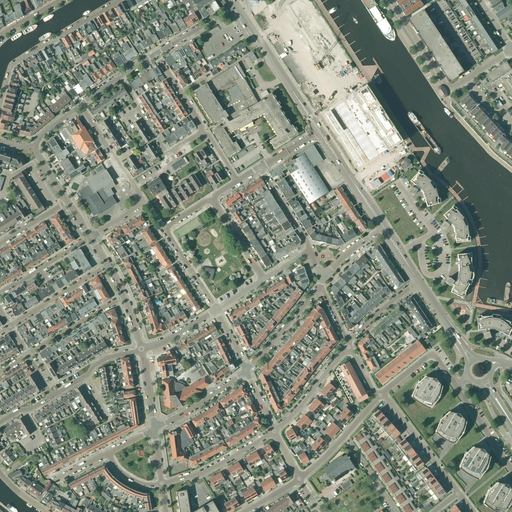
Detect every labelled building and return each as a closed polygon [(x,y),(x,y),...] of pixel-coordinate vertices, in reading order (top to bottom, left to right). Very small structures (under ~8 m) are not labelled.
[(24,16),(17,0),(10,0),(13,8),(12,9),(14,16),(16,21),(24,16)] [(17,0),(24,16),(34,11),(28,0),(17,0)] [(45,4),(42,0),(30,0),(31,0),(33,6),(35,10),(39,8),(45,4)] [(140,12),(138,10),(136,6),(132,0),(127,0),(125,1),(130,9),(134,6),(137,11),(137,10),(139,13),(140,12)] [(146,0),(139,0),(141,3),(141,4),(141,5),(142,5),(145,10),(147,9),(145,5),(148,2),(146,0)] [(210,5),(216,1),(215,1),(214,0),(193,0),(188,3),(191,8),(192,10),(194,13),(202,8),(202,9),(204,8),(210,5)] [(248,0),(248,3),(249,5),(248,5),(249,6),(249,7),(250,7),(250,8),(251,8),(252,9),(252,8),(261,3),(261,1),(258,1),(255,1),(252,0),(250,0),(248,0)] [(344,53),(308,0),(296,0),(291,4),(330,63),(344,53)] [(399,0),(397,2),(398,2),(402,8),(401,8),(402,8),(403,10),(403,11),(403,10),(407,16),(407,17),(424,6),(424,5),(421,1),(422,0),(399,0)] [(463,10),(471,5),(467,0),(459,6),(463,10)] [(505,8),(499,0),(492,0),(490,2),(497,14),(496,15),(500,21),(511,13),(511,6),(511,5),(505,8)] [(210,5),(214,12),(220,9),(217,5),(218,4),(216,1),(210,5)] [(119,5),(130,22),(130,24),(132,23),(131,19),(130,19),(126,11),(129,10),(124,2),(119,5)] [(127,24),(130,22),(119,5),(113,8),(123,25),(127,22),(127,24)] [(209,16),(214,12),(210,5),(204,8),(209,16)] [(466,15),(474,10),(471,5),(463,10),(466,15)] [(120,26),(123,25),(113,8),(107,12),(114,23),(117,21),(117,22),(120,26)] [(203,19),(209,16),(204,8),(202,9),(201,10),(202,12),(200,13),(200,15),(197,16),(200,21),(203,19)] [(6,26),(16,21),(14,16),(12,9),(2,15),(3,17),(6,26)] [(160,10),(159,9),(154,12),(155,14),(157,17),(158,16),(159,16),(162,15),(162,14),(160,10)] [(192,15),(189,17),(194,25),(199,21),(194,13),(192,10),(191,10),(190,11),(192,15)] [(429,17),(424,10),(409,20),(450,82),(465,72),(460,64),(461,64),(457,57),(456,58),(447,44),(447,43),(443,37),(443,38),(433,23),(434,23),(430,17),(429,17)] [(469,20),(477,15),(474,10),(466,15),(469,20)] [(115,25),(114,23),(107,12),(101,16),(106,25),(111,22),(113,27),(115,25)] [(182,30),(183,29),(183,28),(186,27),(179,15),(176,17),(177,18),(174,20),(180,30),(181,30),(182,30)] [(188,28),(194,25),(189,17),(185,19),(183,15),(181,16),(188,28)] [(472,25),(480,20),(477,15),(469,20),(472,25)] [(106,25),(101,16),(96,19),(103,30),(106,28),(109,32),(110,31),(106,25)] [(91,22),(101,38),(103,36),(99,28),(101,27),(96,19),(91,22)] [(475,30),(483,25),(480,20),(472,25),(475,30)] [(172,25),(170,21),(168,22),(168,23),(169,26),(174,34),(176,33),(177,33),(178,32),(179,31),(175,23),(172,25)] [(94,42),(101,38),(91,22),(85,25),(94,42)] [(162,30),(166,37),(172,34),(168,27),(165,29),(163,24),(159,26),(162,30)] [(89,44),(94,42),(85,25),(79,29),(88,44),(89,44)] [(479,35),(486,30),(483,25),(475,30),(479,35)] [(161,41),(166,37),(162,30),(159,26),(157,27),(160,32),(157,34),(161,41)] [(86,46),(88,44),(79,29),(74,32),(80,41),(83,39),(84,40),(83,41),(86,46)] [(146,31),(153,44),(159,41),(155,34),(151,36),(151,35),(148,29),(146,31)] [(482,40),(490,34),(486,30),(479,35),(482,40)] [(149,47),(153,44),(146,31),(144,32),(147,38),(144,40),(149,47)] [(80,43),(73,32),(68,35),(73,44),(76,42),(78,46),(80,45),(79,43),(80,43)] [(485,45),(493,39),(490,34),(482,40),(485,45)] [(149,47),(144,40),(142,42),(140,38),(139,38),(137,35),(135,36),(136,37),(138,41),(138,40),(140,43),(144,50),(149,47)] [(82,60),(81,58),(75,48),(72,49),(70,46),(71,46),(69,43),(70,43),(66,36),(61,39),(69,53),(73,60),(75,64),(82,60)] [(125,43),(125,41),(128,40),(126,37),(121,40),(123,44),(132,57),(137,54),(133,47),(130,49),(126,42),(125,43)] [(67,54),(69,53),(61,39),(56,42),(62,54),(63,54),(60,49),(61,49),(63,52),(66,51),(67,54)] [(488,49),(496,44),(493,39),(485,45),(488,49)] [(188,45),(191,48),(193,52),(195,54),(199,52),(198,50),(194,41),(188,45)] [(60,55),(62,54),(56,42),(51,45),(61,62),(63,61),(60,55)] [(237,46),(240,51),(244,48),(245,48),(241,42),(237,46)] [(144,50),(140,43),(138,44),(137,43),(134,45),(139,53),(144,50)] [(127,61),(132,57),(123,44),(121,45),(123,48),(126,52),(123,54),(127,61)] [(496,44),(488,49),(491,54),(499,49),(496,44)] [(45,48),(53,62),(55,61),(52,55),(55,53),(51,45),(45,48)] [(190,49),(188,45),(182,48),(187,56),(188,57),(192,55),(196,63),(204,58),(201,54),(196,57),(195,54),(193,52),(191,48),(190,49)] [(54,62),(53,62),(45,48),(40,51),(48,65),(49,66),(50,66),(54,63),(53,62),(54,62)] [(187,64),(183,57),(186,56),(182,49),(176,52),(183,63),(185,66),(187,64)] [(50,69),(48,65),(40,51),(35,54),(40,63),(44,61),(49,70),(50,69)] [(127,61),(123,54),(120,56),(120,55),(118,52),(117,52),(115,53),(122,64),(127,61)] [(185,66),(183,63),(176,52),(171,55),(175,62),(179,60),(181,64),(179,65),(178,63),(176,64),(179,70),(179,69),(185,66)] [(222,63),(231,57),(228,52),(219,58),(222,63)] [(252,62),(257,60),(252,52),(248,55),(252,62)] [(117,67),(122,64),(115,53),(114,55),(116,58),(113,60),(117,67)] [(35,68),(36,68),(38,66),(36,64),(39,62),(35,54),(30,57),(35,68)] [(176,64),(170,56),(164,60),(169,67),(173,64),(175,68),(171,70),(173,73),(179,70),(176,64)] [(37,70),(36,68),(35,68),(30,57),(24,60),(29,68),(32,66),(33,67),(32,67),(34,71),(37,70)] [(211,70),(222,63),(219,58),(209,64),(210,65),(208,66),(211,70)] [(33,75),(29,68),(24,60),(19,63),(23,71),(27,69),(28,72),(28,73),(30,77),(33,75)] [(106,65),(110,72),(116,68),(111,62),(108,64),(107,63),(105,60),(103,61),(106,65)] [(110,72),(106,65),(103,67),(102,66),(101,66),(99,63),(98,61),(97,62),(96,63),(101,69),(105,75),(110,72)] [(511,69),(507,61),(486,75),(488,78),(487,78),(489,82),(488,82),(488,83),(489,82),(491,89),(490,89),(492,89),(493,89),(494,88),(496,88),(497,87),(498,86),(502,84),(511,99),(511,69)] [(272,96),(271,94),(267,97),(268,99),(265,101),(264,100),(258,103),(249,87),(248,88),(247,89),(241,78),(241,77),(245,75),(238,63),(228,69),(228,70),(226,71),(208,82),(209,83),(207,84),(206,84),(202,86),(202,87),(201,88),(196,91),(196,90),(196,91),(195,91),(194,92),(196,96),(195,97),(197,99),(198,101),(198,102),(201,106),(202,108),(205,112),(205,113),(205,112),(207,114),(206,115),(207,115),(209,119),(211,121),(210,121),(211,121),(213,124),(217,122),(218,124),(222,122),(224,125),(220,128),(219,126),(214,129),(213,130),(212,131),(219,141),(218,141),(219,141),(220,143),(220,144),(223,148),(225,147),(226,149),(223,150),(228,157),(233,155),(233,154),(235,153),(240,150),(235,143),(233,144),(227,134),(231,132),(234,131),(236,129),(236,130),(236,129),(239,128),(240,130),(252,123),(251,121),(254,120),(254,119),(256,118),(256,119),(256,118),(261,115),(262,116),(264,114),(265,115),(264,116),(265,118),(265,119),(267,121),(266,121),(267,121),(270,126),(272,128),(271,128),(272,128),(275,133),(275,134),(277,135),(276,136),(277,136),(277,137),(276,138),(270,142),(272,144),(271,144),(272,145),(273,146),(273,147),(275,149),(281,145),(280,144),(282,144),(282,145),(285,143),(287,141),(288,141),(287,141),(290,139),(289,138),(291,137),(291,138),(297,134),(296,131),(295,131),(294,129),(294,128),(294,129),(292,126),(290,128),(289,126),(290,126),(288,123),(286,121),(287,121),(286,120),(283,116),(283,115),(281,113),(282,113),(281,113),(279,110),(279,111),(278,110),(280,108),(278,105),(279,105),(278,105),(277,103),(274,99),(273,97),(273,96),(272,96)] [(105,75),(101,69),(98,71),(93,64),(92,64),(90,65),(95,73),(100,79),(105,75)] [(20,81),(26,78),(18,65),(14,69),(20,81)] [(202,76),(196,67),(195,65),(192,67),(195,72),(193,74),(197,79),(202,76)] [(196,67),(202,76),(207,73),(210,70),(207,65),(203,67),(201,68),(199,65),(196,67)] [(152,70),(160,82),(165,79),(163,77),(161,79),(160,78),(159,78),(159,77),(160,77),(159,76),(161,74),(157,67),(153,69),(154,70),(152,70)] [(188,71),(189,70),(188,68),(187,67),(182,70),(182,71),(182,72),(181,73),(179,69),(173,73),(176,79),(176,78),(188,71)] [(95,73),(93,74),(89,68),(86,70),(90,76),(94,82),(100,79),(95,73)] [(160,82),(152,70),(151,71),(151,70),(147,73),(152,80),(155,78),(155,79),(156,79),(157,80),(156,80),(157,82),(155,84),(156,85),(158,84),(160,82)] [(376,70),(365,70),(371,79),(376,70)] [(188,71),(176,78),(179,83),(180,84),(186,80),(186,79),(184,76),(185,75),(185,76),(189,73),(188,71)] [(83,81),(88,87),(93,84),(88,77),(85,79),(81,74),(80,73),(78,74),(80,77),(83,81)] [(150,81),(152,80),(147,73),(144,75),(145,76),(143,76),(151,88),(153,87),(151,84),(150,84),(150,83),(150,81)] [(16,78),(12,76),(9,85),(19,88),(18,84),(19,82),(18,82),(18,80),(16,79),(16,78)] [(151,88),(143,76),(142,77),(142,76),(138,78),(143,85),(146,84),(147,85),(148,86),(147,86),(149,89),(151,88)] [(186,80),(180,84),(183,89),(189,84),(187,81),(188,80),(188,81),(190,79),(192,82),(194,81),(191,76),(186,79),(186,80)] [(83,91),(88,87),(83,81),(80,77),(77,79),(80,83),(78,84),(83,91)] [(141,87),(143,85),(138,78),(135,81),(136,81),(134,82),(142,94),(144,93),(142,89),(141,90),(141,89),(141,88),(141,87)] [(159,92),(168,86),(167,84),(168,84),(165,80),(159,84),(162,88),(161,89),(160,88),(158,89),(158,90),(159,91),(159,92)] [(83,91),(78,84),(75,86),(75,85),(73,83),(71,81),(69,83),(70,83),(73,88),(78,95),(83,91)] [(142,94),(134,82),(133,83),(133,82),(129,84),(134,92),(137,90),(137,91),(138,90),(139,91),(138,92),(140,95),(142,94)] [(73,98),(78,95),(73,88),(70,83),(67,85),(65,87),(68,92),(73,98)] [(15,114),(22,89),(9,86),(2,111),(15,114)] [(166,94),(172,90),(170,87),(169,87),(168,86),(159,92),(159,91),(156,93),(155,94),(155,95),(156,96),(160,94),(161,94),(163,92),(163,91),(164,91),(166,94)] [(444,97),(446,96),(447,95),(447,94),(447,93),(446,92),(446,91),(445,89),(444,89),(444,88),(443,88),(442,88),(442,87),(441,87),(439,88),(439,89),(438,90),(438,91),(439,91),(439,92),(439,93),(440,95),(441,95),(441,96),(442,96),(442,97),(443,97),(444,97)] [(364,88),(325,114),(359,166),(399,140),(364,88)] [(117,92),(122,100),(125,97),(124,96),(128,94),(124,89),(121,91),(120,90),(117,92)] [(162,104),(175,96),(174,94),(172,90),(166,94),(165,95),(166,97),(168,97),(168,98),(167,99),(167,98),(164,99),(161,101),(162,104)] [(62,97),(67,104),(71,101),(64,91),(62,93),(64,95),(62,97)] [(118,102),(122,100),(117,92),(113,95),(114,96),(111,98),(114,103),(118,101),(118,102)] [(142,103),(153,96),(152,96),(154,95),(153,93),(147,96),(147,97),(147,98),(144,94),(138,98),(140,101),(141,101),(142,103)] [(466,106),(473,99),(470,97),(471,96),(472,96),(473,96),(470,94),(469,94),(460,102),(461,102),(462,106),(463,105),(464,104),(466,106)] [(67,104),(62,97),(59,95),(58,96),(60,99),(58,101),(63,107),(67,104)] [(150,104),(151,104),(152,103),(153,102),(151,100),(154,98),(153,96),(142,103),(143,104),(142,104),(144,108),(150,104)] [(175,96),(162,104),(164,106),(167,104),(169,102),(171,105),(172,104),(178,101),(176,97),(175,96)] [(58,101),(55,98),(51,101),(53,104),(59,111),(63,107),(58,101)] [(111,105),(114,103),(111,98),(108,100),(107,99),(104,101),(108,108),(112,106),(111,105)] [(473,99),(466,106),(468,108),(466,109),(469,111),(469,112),(478,104),(478,103),(476,100),(477,101),(475,102),(473,99)] [(59,111),(53,104),(51,101),(49,103),(52,106),(49,108),(55,115),(59,111)] [(105,110),(108,108),(104,101),(100,103),(101,104),(98,106),(101,111),(104,109),(105,110)] [(174,111),(182,106),(179,101),(172,105),(174,108),(169,111),(170,113),(171,113),(174,111)] [(148,113),(161,105),(159,102),(152,107),(151,104),(150,104),(144,108),(147,111),(148,113)] [(161,105),(148,113),(149,114),(151,118),(157,114),(155,112),(162,107),(161,105)] [(482,108),(479,106),(479,105),(470,113),(470,114),(472,117),(474,116),(477,119),(476,121),(475,121),(479,123),(481,126),(482,125),(486,129),(484,130),(487,132),(489,136),(489,135),(491,134),(494,138),(493,139),(492,139),(496,141),(496,142),(497,140),(502,145),(500,148),(502,151),(504,149),(508,153),(506,154),(510,156),(511,159),(511,144),(508,141),(509,140),(511,141),(511,140),(507,139),(506,140),(502,136),(505,134),(504,133),(503,130),(503,132),(502,133),(497,127),(498,126),(499,127),(499,126),(496,124),(494,121),(495,122),(494,123),(488,117),(487,118),(486,117),(488,115),(491,117),(488,115),(486,111),(486,112),(486,113),(485,114),(480,108),(481,107),(482,108)] [(98,113),(101,111),(98,106),(95,108),(94,107),(91,109),(95,117),(99,114),(98,113)] [(177,116),(185,111),(182,106),(174,111),(177,116)] [(45,114),(51,120),(55,117),(47,108),(45,109),(47,112),(45,114)] [(0,118),(13,123),(15,114),(2,111),(0,118)] [(51,120),(45,114),(43,111),(41,112),(43,115),(41,117),(46,124),(51,120)] [(185,111),(177,116),(175,117),(172,119),(173,121),(176,119),(178,118),(180,120),(181,119),(188,115),(185,111)] [(155,124),(165,117),(165,116),(168,115),(167,112),(163,115),(159,117),(158,115),(152,119),(155,124)] [(46,124),(41,117),(39,114),(37,116),(39,119),(37,121),(38,123),(42,128),(46,124)] [(158,128),(166,123),(164,120),(167,119),(165,117),(155,124),(158,128),(157,128),(158,128)] [(184,119),(191,130),(196,127),(191,121),(188,123),(186,118),(184,119)] [(83,128),(78,119),(73,123),(70,125),(66,129),(61,133),(65,140),(68,139),(69,141),(67,142),(69,145),(71,143),(71,144),(73,147),(76,152),(81,159),(84,157),(97,148),(93,142),(84,127),(83,128)] [(106,130),(111,126),(109,123),(110,122),(107,119),(100,124),(102,127),(104,126),(106,130)] [(186,133),(191,130),(184,119),(182,121),(184,124),(185,124),(185,125),(182,127),(186,133)] [(167,129),(165,127),(172,122),(170,120),(168,122),(166,123),(158,128),(160,133),(167,129)] [(9,131),(10,127),(8,126),(9,123),(1,121),(0,125),(1,126),(0,129),(9,131)] [(135,132),(143,127),(140,124),(139,124),(137,121),(132,124),(134,128),(133,128),(135,132)] [(32,128),(30,137),(31,137),(40,129),(41,128),(42,128),(38,123),(37,124),(36,125),(34,126),(32,128)] [(186,133),(182,127),(179,129),(178,128),(179,127),(177,124),(175,125),(182,136),(186,133)] [(177,139),(182,136),(175,125),(173,126),(175,130),(176,129),(176,130),(173,132),(177,139)] [(109,137),(116,132),(114,129),(113,129),(111,126),(106,130),(108,133),(107,133),(109,137)] [(140,138),(146,134),(144,131),(145,130),(143,127),(135,132),(137,135),(138,135),(140,138)] [(168,145),(173,142),(166,131),(165,132),(166,132),(165,133),(166,135),(167,135),(167,136),(164,138),(168,145)] [(177,139),(173,132),(170,134),(169,133),(170,133),(168,131),(167,131),(166,131),(173,142),(177,139)] [(114,143),(119,139),(117,136),(118,136),(116,132),(109,137),(111,140),(112,140),(114,143)] [(146,134),(140,138),(142,141),(144,145),(151,140),(149,137),(148,137),(146,134)] [(51,151),(59,146),(54,138),(53,139),(52,139),(51,140),(50,141),(47,143),(47,145),(49,147),(51,150),(51,151)] [(119,139),(114,143),(116,146),(115,147),(117,150),(124,145),(122,142),(121,143),(119,139)] [(148,156),(156,151),(152,146),(151,147),(149,144),(144,147),(146,150),(145,151),(148,156)] [(295,156),(290,159),(297,171),(303,168),(302,167),(306,165),(324,193),(338,184),(320,156),(321,156),(317,150),(317,151),(313,145),(312,145),(307,148),(304,151),(304,150),(302,151),(299,154),(295,156)] [(65,148),(67,147),(65,148),(64,147),(62,149),(61,150),(59,146),(51,151),(52,151),(55,156),(66,149),(65,148)] [(66,149),(55,156),(58,161),(65,157),(63,153),(64,152),(65,153),(68,152),(67,150),(69,149),(67,147),(65,148),(66,149)] [(199,152),(207,164),(209,163),(208,161),(207,161),(206,158),(210,156),(207,151),(205,152),(203,149),(199,152)] [(90,162),(101,155),(98,150),(92,154),(93,156),(90,157),(88,159),(90,162)] [(156,151),(148,156),(150,158),(151,157),(153,160),(151,161),(153,164),(160,160),(156,154),(157,153),(156,151)] [(0,161),(1,162),(0,164),(0,166),(4,168),(6,164),(11,165),(10,169),(12,170),(13,172),(16,171),(15,169),(15,168),(16,167),(17,170),(23,166),(20,161),(18,159),(16,158),(0,153),(0,152),(0,161)] [(205,166),(207,164),(199,152),(194,154),(197,158),(195,159),(198,163),(202,161),(203,163),(203,164),(204,166),(205,166)] [(101,155),(90,162),(94,167),(96,166),(94,163),(97,161),(98,163),(104,159),(101,155)] [(130,167),(138,163),(135,158),(134,158),(132,155),(126,158),(128,162),(127,162),(130,167)] [(72,165),(67,158),(59,163),(62,167),(61,167),(63,170),(64,170),(72,165)] [(411,168),(412,166),(411,165),(411,164),(407,158),(402,161),(404,164),(398,168),(400,171),(406,167),(407,167),(408,168),(410,169),(411,168)] [(175,171),(185,164),(182,159),(171,165),(175,171)] [(75,170),(73,167),(76,165),(75,163),(72,165),(64,170),(67,175),(75,170)] [(138,163),(130,167),(132,169),(133,169),(137,175),(143,170),(141,167),(140,168),(138,165),(139,165),(138,163)] [(75,170),(67,175),(71,181),(82,174),(80,171),(86,168),(84,164),(79,168),(79,167),(75,170)] [(276,169),(282,179),(285,177),(283,175),(285,174),(284,171),(286,169),(283,164),(282,164),(280,166),(279,166),(276,169)] [(210,170),(219,183),(223,180),(221,177),(222,176),(219,171),(215,174),(214,171),(213,169),(210,170)] [(280,180),(282,179),(276,169),(273,171),(272,171),(269,172),(269,173),(272,178),(277,175),(280,180)] [(103,212),(117,204),(112,196),(114,195),(110,189),(115,186),(113,182),(106,170),(87,182),(89,185),(78,192),(87,206),(87,205),(89,208),(88,209),(94,217),(103,211),(103,212)] [(214,186),(219,183),(210,170),(208,172),(209,174),(210,174),(212,176),(208,179),(211,183),(212,182),(214,186)] [(41,205),(24,177),(21,172),(13,178),(36,214),(45,209),(42,204),(41,205)] [(421,175),(418,172),(410,181),(421,191),(422,193),(427,207),(438,204),(437,200),(438,199),(435,189),(435,188),(435,187),(434,186),(434,185),(433,184),(432,183),(431,182),(430,182),(422,174),(421,175)] [(190,195),(202,187),(194,175),(182,183),(183,184),(169,194),(166,189),(158,177),(146,185),(154,197),(157,195),(160,199),(159,200),(167,212),(191,196),(190,195)] [(255,182),(262,193),(264,192),(261,188),(265,185),(260,178),(255,182)] [(286,182),(284,179),(276,184),(278,187),(278,188),(279,188),(280,189),(287,185),(289,184),(293,181),(292,179),(286,182)] [(260,194),(262,193),(255,182),(250,185),(254,192),(258,190),(260,194)] [(250,195),(254,192),(250,185),(244,189),(251,200),(253,199),(250,195)] [(283,195),(291,190),(294,188),(293,185),(289,188),(287,185),(280,189),(283,195)] [(336,197),(344,192),(343,191),(342,190),(342,189),(340,187),(329,194),(331,197),(335,194),(336,197)] [(249,201),(251,200),(244,189),(238,192),(243,199),(247,197),(249,201)] [(299,194),(301,192),(299,189),(297,191),(293,193),(291,190),(283,195),(285,198),(287,200),(294,196),(295,196),(299,194)] [(260,201),(261,201),(271,194),(269,191),(261,195),(262,197),(259,199),(260,201)] [(332,206),(346,197),(344,192),(336,197),(338,200),(336,201),(332,204),(331,204),(332,206)] [(233,196),(240,208),(245,205),(244,203),(241,204),(239,202),(242,200),(237,193),(233,196)] [(262,205),(273,198),(271,194),(261,201),(261,202),(255,206),(257,208),(262,205)] [(240,208),(233,196),(228,199),(233,206),(236,204),(238,208),(235,209),(236,211),(238,210),(241,209),(240,208)] [(290,206),(297,201),(296,199),(295,197),(292,199),(287,202),(290,206)] [(342,206),(349,201),(346,197),(332,206),(333,208),(334,207),(338,205),(338,204),(340,203),(342,206)] [(267,205),(275,201),(273,198),(262,205),(263,206),(261,207),(262,209),(268,205),(267,205)] [(233,206),(228,199),(223,202),(228,209),(231,207),(232,209),(229,211),(232,214),(236,211),(235,209),(233,206)] [(300,205),(300,206),(306,202),(305,199),(298,203),(297,201),(290,206),(293,210),(300,205)] [(264,212),(277,204),(275,201),(267,205),(268,205),(269,208),(264,211),(264,212)] [(349,201),(342,206),(344,209),(340,212),(337,214),(338,216),(339,217),(342,216),(341,214),(346,211),(353,206),(351,204),(351,203),(351,202),(350,202),(349,201)] [(264,217),(279,207),(277,204),(264,212),(265,213),(263,215),(262,214),(258,216),(260,219),(263,217),(264,217)] [(303,210),(300,206),(300,205),(293,210),(295,214),(303,210)] [(17,212),(22,220),(27,216),(22,209),(20,211),(17,207),(15,209),(17,212)] [(266,220),(281,211),(279,207),(264,217),(265,218),(266,220)] [(346,219),(357,212),(356,211),(356,210),(355,210),(355,209),(354,208),(354,207),(346,212),(349,215),(347,216),(344,217),(346,219)] [(455,211),(452,208),(443,215),(452,226),(453,229),(456,243),(467,241),(467,237),(468,237),(466,226),(466,225),(466,224),(466,223),(466,222),(465,221),(464,220),(464,219),(463,218),(456,210),(455,211)] [(246,212),(247,212),(246,209),(241,213),(241,214),(240,214),(238,210),(236,211),(232,214),(235,219),(245,213),(246,212)] [(22,220),(17,212),(15,214),(13,210),(10,212),(13,215),(12,215),(17,223),(22,220)] [(305,214),(304,212),(303,210),(295,214),(298,218),(305,214)] [(273,221),(283,214),(281,211),(266,220),(267,222),(272,219),(273,221)] [(12,226),(8,218),(6,219),(4,216),(2,212),(0,213),(0,215),(1,217),(4,221),(3,221),(8,229),(12,226)] [(305,214),(298,218),(300,222),(308,218),(314,214),(313,212),(306,216),(305,214)] [(357,212),(346,219),(347,222),(351,219),(353,222),(360,217),(360,216),(359,215),(358,214),(357,212)] [(8,213),(6,214),(8,218),(12,226),(17,223),(12,215),(11,217),(8,213)] [(245,213),(235,219),(238,224),(244,221),(242,218),(246,215),(245,213)] [(53,224),(61,219),(57,214),(50,218),(53,224)] [(277,221),(278,222),(285,217),(283,214),(273,221),(269,223),(270,225),(277,221)] [(136,219),(143,230),(148,227),(147,225),(144,227),(143,225),(142,224),(145,222),(141,216),(137,218),(136,219)] [(248,226),(258,219),(256,217),(246,223),(245,221),(239,225),(241,230),(248,226)] [(280,225),(287,221),(285,217),(278,222),(273,225),(275,226),(279,224),(280,225)] [(303,226),(310,222),(314,220),(313,217),(309,220),(308,218),(300,222),(301,222),(301,223),(303,226)] [(335,226),(340,223),(336,218),(332,221),(335,226)] [(357,227),(364,223),(361,218),(354,222),(356,225),(354,226),(355,229),(354,230),(353,228),(351,229),(352,231),(355,229),(357,227)] [(64,224),(61,219),(53,224),(57,229),(64,224)] [(141,231),(143,230),(136,219),(134,220),(131,222),(135,229),(138,227),(139,228),(140,230),(137,231),(138,233),(141,231)] [(244,234),(250,230),(260,224),(259,221),(249,227),(248,226),(241,230),(244,234)] [(282,229),(290,224),(289,224),(287,221),(280,225),(271,231),(273,233),(279,229),(279,230),(282,229)] [(45,235),(46,237),(47,238),(52,235),(51,233),(48,234),(46,231),(45,230),(48,228),(44,222),(40,224),(41,225),(39,226),(45,235)] [(132,230),(135,229),(131,222),(128,224),(126,225),(133,236),(138,233),(137,231),(134,233),(133,232),(133,231),(132,230)] [(310,222),(303,226),(306,231),(313,226),(310,222)] [(352,231),(351,229),(348,231),(344,225),(342,222),(340,223),(344,230),(344,229),(351,239),(356,236),(353,233),(352,231)] [(364,223),(357,227),(359,230),(361,233),(368,228),(364,223)] [(68,229),(64,224),(57,229),(52,232),(53,235),(58,231),(60,234),(68,230),(68,229)] [(276,237),(292,227),(290,224),(282,229),(283,230),(275,235),(276,237)] [(134,237),(133,236),(126,225),(125,226),(121,228),(126,235),(128,233),(129,234),(131,236),(132,238),(134,237)] [(247,238),(254,233),(263,228),(261,225),(255,229),(251,232),(250,230),(244,234),(247,238)] [(44,236),(45,235),(39,226),(38,226),(34,228),(38,234),(41,232),(42,233),(41,233),(43,237),(44,236)] [(315,232),(319,228),(318,226),(316,227),(315,226),(306,231),(309,236),(315,232)] [(320,242),(322,235),(323,231),(325,228),(324,226),(321,230),(320,229),(316,234),(314,241),(320,242)] [(276,237),(277,239),(285,233),(286,235),(294,231),(292,227),(276,237)] [(34,237),(38,234),(34,228),(30,231),(31,231),(29,232),(35,241),(35,242),(37,244),(38,243),(37,240),(36,237),(35,238),(34,237)] [(143,237),(151,232),(148,228),(141,233),(142,234),(135,239),(136,239),(133,241),(135,243),(137,241),(144,237),(143,237)] [(316,234),(320,229),(318,229),(319,228),(315,232),(309,236),(312,240),(314,241),(316,234)] [(120,243),(121,243),(125,240),(123,236),(125,235),(121,229),(117,231),(114,233),(120,243)] [(346,243),(351,239),(344,229),(344,230),(342,231),(344,234),(341,236),(346,243)] [(63,240),(71,235),(68,230),(60,234),(62,237),(58,240),(59,243),(62,241),(63,240)] [(249,242),(264,233),(263,230),(255,235),(254,233),(247,238),(249,242)] [(293,241),(297,248),(299,246),(300,241),(294,231),(289,235),(293,241)] [(33,243),(35,242),(35,241),(29,232),(28,233),(28,232),(24,235),(28,241),(29,241),(30,240),(30,239),(32,238),(32,239),(31,240),(33,243)] [(141,245),(154,237),(151,232),(143,237),(144,237),(145,239),(139,242),(141,245)] [(122,245),(121,243),(120,243),(114,233),(108,237),(108,238),(110,242),(115,249),(122,245)] [(252,247),(259,243),(257,240),(259,239),(260,239),(266,235),(264,233),(249,242),(252,247)] [(18,239),(24,249),(26,251),(28,250),(26,248),(27,247),(24,243),(27,241),(23,235),(19,238),(20,238),(18,239)] [(71,235),(63,240),(67,245),(74,240),(71,235)] [(49,242),(56,252),(61,249),(57,242),(53,244),(52,243),(53,243),(49,237),(47,239),(48,240),(49,242)] [(154,237),(141,245),(139,247),(140,249),(148,244),(149,246),(157,241),(154,237)] [(22,250),(24,249),(18,239),(17,240),(13,242),(17,248),(21,246),(21,247),(20,247),(22,250)] [(255,251),(265,244),(263,240),(259,243),(252,247),(255,251)] [(297,248),(293,241),(290,243),(289,242),(287,240),(286,241),(292,251),(297,248)] [(287,254),(292,251),(286,241),(284,242),(286,245),(283,248),(287,254)] [(19,251),(17,248),(13,242),(8,245),(12,251),(14,249),(15,251),(18,256),(21,254),(19,251)] [(50,256),(56,252),(49,242),(47,243),(49,247),(46,249),(50,256)] [(155,254),(162,249),(163,249),(161,246),(160,247),(158,243),(151,247),(150,247),(145,250),(147,252),(152,249),(155,254)] [(127,249),(126,246),(126,245),(125,244),(122,246),(115,250),(118,255),(127,249)] [(264,251),(263,249),(267,247),(265,244),(255,251),(258,255),(264,251)] [(277,246),(276,244),(274,245),(282,257),(287,254),(283,248),(280,250),(277,246)] [(10,253),(12,251),(8,245),(4,248),(3,249),(11,261),(13,259),(10,255),(11,255),(10,253)] [(276,252),(273,254),(277,261),(282,257),(274,245),(273,246),(276,252)] [(369,258),(382,250),(379,245),(372,249),(374,252),(370,255),(368,251),(370,250),(369,249),(372,247),(371,246),(366,249),(367,252),(364,254),(369,258)] [(40,251),(45,259),(50,256),(46,251),(43,246),(41,247),(43,249),(40,251)] [(45,259),(40,251),(37,253),(34,248),(32,249),(40,262),(45,259)] [(127,249),(118,255),(121,260),(128,256),(132,254),(128,248),(127,249)] [(269,254),(269,253),(268,252),(269,251),(268,248),(264,251),(258,255),(260,259),(269,254)] [(8,263),(11,261),(3,249),(2,250),(1,249),(0,250),(0,255),(2,258),(3,256),(5,258),(8,263)] [(36,265),(40,262),(32,249),(31,251),(34,255),(31,257),(36,265)] [(77,259),(83,255),(84,255),(81,250),(79,249),(72,254),(74,257),(76,260),(77,259)] [(158,259),(165,254),(162,249),(155,254),(151,257),(152,259),(156,256),(158,259)] [(378,259),(385,254),(382,250),(369,258),(371,260),(376,256),(378,259)] [(271,258),(273,257),(272,255),(271,252),(269,253),(269,254),(260,259),(263,263),(269,259),(268,257),(270,256),(271,258)] [(31,257),(29,253),(26,255),(28,259),(26,260),(31,268),(36,265),(31,257)] [(126,268),(133,263),(131,260),(132,259),(137,257),(134,253),(129,257),(129,258),(122,262),(126,268)] [(31,268),(26,260),(23,254),(19,257),(21,259),(22,258),(24,261),(21,263),(27,271),(31,268)] [(72,258),(74,257),(72,254),(65,259),(71,268),(73,267),(70,263),(74,261),(75,260),(74,259),(73,260),(72,258)] [(161,264),(168,259),(165,254),(158,259),(154,261),(155,263),(159,261),(161,264)] [(376,267),(388,259),(385,254),(378,259),(380,262),(375,265),(376,267)] [(469,258),(469,254),(457,255),(458,269),(457,279),(450,292),(461,297),(463,293),(464,294),(469,284),(469,283),(470,283),(470,282),(471,281),(471,280),(472,279),(472,278),(472,277),(473,277),(473,276),(473,275),(473,274),(472,274),(472,273),(472,272),(472,271),(472,270),(472,269),(471,268),(470,258),(469,258)] [(82,266),(88,262),(83,255),(77,259),(82,266)] [(359,259),(368,269),(368,268),(370,267),(366,263),(368,261),(362,255),(360,258),(359,259)] [(269,259),(263,263),(266,268),(272,264),(273,263),(275,266),(278,264),(273,257),(271,258),(269,259)] [(168,259),(161,264),(153,269),(156,274),(158,272),(157,269),(163,266),(164,269),(171,264),(168,259)] [(366,270),(368,269),(359,259),(358,260),(355,263),(362,270),(364,268),(366,270)] [(384,268),(391,264),(391,263),(389,260),(389,261),(388,259),(376,267),(375,268),(376,270),(382,266),(384,268)] [(20,275),(26,272),(22,265),(19,267),(15,261),(12,262),(14,265),(20,275)] [(78,269),(79,268),(74,261),(70,263),(73,267),(75,271),(78,269)] [(78,269),(79,271),(82,269),(85,273),(92,268),(92,267),(91,265),(90,265),(88,262),(82,266),(79,268),(78,269)] [(362,270),(355,263),(352,266),(351,267),(360,275),(362,274),(358,270),(360,268),(362,270)] [(141,265),(140,265),(135,268),(133,265),(126,268),(129,274),(136,270),(144,266),(143,264),(141,265)] [(383,276),(394,268),(393,266),(392,265),(391,264),(384,268),(386,271),(385,272),(380,275),(382,277),(383,276)] [(15,278),(20,275),(14,265),(12,266),(14,270),(11,272),(15,278)] [(132,279),(140,274),(139,272),(144,269),(146,269),(144,266),(136,270),(129,274),(132,279)] [(167,272),(169,274),(175,270),(172,266),(157,275),(160,280),(162,278),(161,276),(167,272)] [(70,272),(69,273),(73,280),(79,277),(75,271),(73,267),(71,268),(72,271),(70,272)] [(293,278),(305,273),(303,268),(302,267),(298,270),(298,269),(296,270),(296,271),(297,274),(292,276),(293,278)] [(358,277),(360,275),(351,267),(350,268),(348,270),(353,276),(355,274),(358,277)] [(204,269),(203,268),(211,281),(212,281),(211,280),(212,279),(212,275),(212,274),(213,272),(212,270),(209,270),(208,269),(205,269),(204,269)] [(390,278),(397,273),(397,272),(396,271),(394,268),(383,276),(384,279),(389,276),(390,278)] [(169,274),(163,278),(165,280),(170,276),(171,279),(172,279),(178,275),(175,270),(169,274)] [(356,279),(353,276),(348,270),(345,273),(344,274),(353,283),(355,281),(355,280),(356,279)] [(15,278),(11,272),(8,274),(7,273),(5,271),(3,272),(4,274),(5,274),(10,282),(15,278)] [(63,272),(58,276),(60,279),(64,286),(69,283),(64,276),(63,272)] [(73,280),(69,273),(64,276),(69,283),(73,280)] [(389,286),(400,278),(397,273),(390,278),(392,280),(388,283),(389,286)] [(4,285),(10,282),(5,274),(4,274),(0,277),(0,278),(0,279),(4,285)] [(147,278),(149,277),(148,275),(145,276),(140,278),(139,275),(140,275),(140,274),(132,279),(134,284),(147,278)] [(353,283),(344,274),(343,275),(341,278),(346,283),(348,281),(353,287),(355,285),(353,283)] [(174,283),(181,279),(178,275),(172,279),(171,279),(166,282),(167,284),(173,281),(174,283)] [(295,283),(294,281),(293,282),(290,275),(288,276),(286,277),(285,278),(289,285),(292,283),(294,286),(295,285),(295,283)] [(90,290),(101,283),(99,280),(99,279),(98,277),(97,277),(94,278),(94,279),(90,281),(85,284),(89,290),(90,290)] [(148,280),(147,278),(134,284),(137,289),(144,286),(142,282),(143,282),(144,282),(148,280)] [(284,288),(284,289),(286,291),(288,290),(286,287),(288,286),(284,278),(280,282),(284,288)] [(295,283),(295,285),(297,286),(298,285),(300,284),(301,285),(300,287),(304,289),(309,283),(307,278),(300,281),(298,282),(295,283)] [(345,284),(346,283),(341,278),(338,281),(337,282),(349,293),(352,296),(354,293),(348,287),(345,284)] [(400,278),(389,286),(390,288),(395,285),(397,288),(404,283),(400,278)] [(38,288),(33,279),(28,282),(34,291),(38,289),(38,288)] [(59,279),(55,282),(60,289),(64,286),(60,279),(59,279)] [(177,287),(184,283),(181,279),(174,283),(167,287),(168,289),(176,285),(177,287)] [(60,289),(55,282),(53,283),(51,280),(49,282),(55,292),(60,289)] [(375,282),(386,296),(390,293),(386,286),(383,288),(379,283),(377,281),(375,282)] [(30,294),(34,291),(28,282),(23,285),(29,294),(30,294)] [(51,294),(55,292),(49,282),(47,283),(48,286),(46,287),(51,294)] [(281,290),(284,289),(284,288),(280,282),(275,285),(279,292),(279,291),(281,295),(283,293),(281,290)] [(347,295),(349,293),(337,282),(336,283),(333,286),(342,294),(342,293),(343,291),(347,295)] [(384,297),(386,296),(375,282),(375,283),(373,285),(377,289),(375,291),(382,299),(383,299),(384,298),(384,297)] [(101,298),(107,294),(101,283),(90,290),(93,295),(94,296),(97,294),(99,297),(100,296),(101,298)] [(180,292),(186,287),(184,283),(177,287),(172,290),(173,292),(176,291),(177,293),(180,292)] [(93,295),(90,290),(89,290),(85,284),(84,285),(79,288),(85,297),(86,298),(86,299),(89,297),(88,296),(87,297),(86,294),(88,292),(91,296),(93,295)] [(17,297),(19,301),(22,299),(19,295),(26,291),(23,285),(13,291),(17,297)] [(277,293),(279,292),(275,285),(270,288),(275,294),(274,295),(277,298),(279,297),(277,293)] [(150,290),(149,287),(147,289),(145,289),(144,286),(137,289),(139,295),(150,290)] [(340,296),(342,294),(333,286),(330,289),(334,296),(337,293),(339,297),(340,297),(341,299),(342,299),(340,296)] [(43,287),(41,288),(46,297),(51,294),(46,287),(44,289),(43,287)] [(183,296),(189,292),(186,287),(180,292),(177,293),(174,295),(175,297),(181,294),(183,296)] [(41,288),(38,290),(40,292),(37,293),(42,300),(46,297),(41,288)] [(82,299),(85,297),(79,288),(75,291),(81,302),(83,301),(82,299)] [(270,297),(274,295),(275,294),(270,288),(266,291),(270,297)] [(291,292),(298,298),(302,292),(297,288),(294,291),(293,291),(294,290),(291,288),(288,290),(291,292)] [(150,290),(139,295),(141,300),(149,297),(147,294),(153,291),(152,289),(150,290)] [(382,299),(375,291),(373,292),(370,289),(368,290),(369,291),(369,292),(378,302),(380,301),(381,301),(382,300),(382,299)] [(270,297),(266,291),(265,291),(264,290),(262,292),(263,292),(261,294),(265,300),(265,301),(269,305),(271,304),(267,299),(270,297)] [(15,299),(17,297),(13,291),(8,295),(13,302),(13,301),(14,302),(16,301),(15,299)] [(79,303),(81,302),(75,291),(70,294),(74,300),(77,299),(79,302),(78,302),(79,303)] [(183,302),(192,296),(189,292),(183,296),(177,299),(179,301),(181,299),(183,302)] [(297,298),(298,298),(291,292),(290,294),(290,296),(289,297),(288,297),(287,297),(294,303),(296,300),(297,300),(297,299),(297,298)] [(374,306),(378,302),(369,292),(367,293),(369,295),(372,298),(369,300),(374,306)] [(342,301),(342,299),(341,299),(340,297),(339,297),(337,293),(334,296),(337,303),(340,308),(344,304),(342,301)] [(374,306),(369,300),(367,302),(361,293),(358,295),(371,309),(374,306)] [(27,296),(34,306),(41,301),(38,296),(36,298),(35,296),(33,298),(31,295),(30,294),(29,294),(29,295),(27,295),(27,296)] [(74,301),(74,300),(70,294),(65,297),(72,308),(74,307),(73,305),(76,304),(74,301)] [(107,294),(101,298),(99,299),(101,304),(109,299),(109,298),(107,294)] [(263,302),(265,301),(265,300),(261,294),(256,297),(260,303),(263,307),(265,306),(263,302)] [(8,305),(13,302),(8,295),(3,298),(8,305)] [(294,303),(287,297),(284,295),(282,296),(287,300),(285,302),(291,307),(294,303)] [(369,311),(371,309),(358,295),(357,297),(364,305),(362,307),(367,313),(367,312),(368,312),(369,311)] [(26,310),(34,306),(27,296),(24,297),(27,301),(25,303),(22,304),(26,310)] [(188,304),(195,300),(192,296),(183,302),(180,303),(181,305),(187,302),(188,304)] [(408,305),(415,300),(412,296),(403,303),(404,305),(407,303),(408,305)] [(70,309),(72,308),(65,297),(60,300),(65,307),(68,305),(70,308),(69,308),(70,309)] [(259,305),(260,303),(256,297),(251,300),(256,306),(256,307),(256,306),(260,314),(263,312),(261,310),(262,310),(259,305)] [(87,301),(92,309),(97,306),(94,300),(92,298),(90,299),(90,300),(87,301)] [(144,307),(156,303),(156,302),(159,301),(158,299),(155,300),(151,302),(150,299),(142,302),(144,307)] [(256,306),(251,300),(250,299),(248,301),(247,303),(254,314),(254,315),(256,313),(253,308),(256,307),(256,306)] [(191,309),(198,305),(195,300),(188,304),(183,307),(184,310),(189,306),(191,309)] [(291,307),(285,302),(283,304),(280,302),(281,301),(278,300),(276,302),(287,311),(289,309),(290,309),(290,308),(290,307),(291,307)] [(411,309),(418,305),(415,300),(408,305),(404,308),(405,309),(409,306),(411,309)] [(61,315),(64,313),(63,311),(62,312),(61,310),(64,308),(59,301),(55,304),(61,315)] [(88,312),(92,309),(87,301),(85,303),(83,304),(84,306),(88,312)] [(284,315),(287,311),(276,302),(274,303),(280,308),(278,310),(284,315)] [(26,310),(22,304),(21,303),(16,306),(21,314),(26,310)] [(146,313),(154,310),(152,306),(153,305),(154,306),(157,305),(156,303),(144,307),(146,313)] [(252,315),(254,314),(247,303),(245,304),(244,303),(242,305),(242,306),(246,313),(246,312),(249,311),(252,315)] [(367,313),(362,307),(360,309),(354,303),(353,305),(363,316),(365,314),(366,314),(366,313),(367,313)] [(59,316),(61,315),(55,304),(50,307),(54,314),(57,313),(59,316)] [(88,312),(84,306),(82,307),(80,304),(78,306),(83,315),(88,312)] [(16,306),(16,305),(10,309),(15,317),(21,314),(16,306)] [(83,315),(78,306),(77,305),(74,306),(76,311),(75,312),(78,318),(83,315)] [(191,309),(186,312),(187,314),(188,317),(191,315),(190,312),(192,311),(194,313),(201,309),(198,305),(191,309)] [(321,318),(325,316),(322,310),(319,307),(320,307),(320,306),(318,305),(317,305),(313,309),(320,315),(321,318)] [(359,320),(363,316),(353,305),(351,306),(356,312),(354,314),(359,320)] [(414,314),(421,309),(418,305),(411,309),(413,312),(409,315),(410,317),(414,314)] [(175,310),(182,321),(187,318),(183,311),(180,313),(176,306),(174,307),(176,310),(175,310)] [(249,316),(246,312),(246,313),(242,306),(237,309),(242,316),(242,315),(244,314),(247,317),(249,316)] [(50,317),(54,314),(50,307),(45,310),(49,317),(50,317)] [(284,315),(278,310),(276,312),(270,307),(268,308),(271,310),(271,311),(272,312),(281,319),(282,317),(283,317),(284,316),(284,315)] [(394,310),(399,317),(402,315),(405,318),(406,319),(408,318),(407,316),(398,307),(394,310)] [(245,321),(242,315),(242,316),(237,309),(233,312),(237,319),(237,318),(239,317),(242,322),(245,321)] [(323,320),(321,318),(320,315),(313,309),(310,313),(317,320),(319,317),(321,321),(323,320)] [(347,315),(349,314),(347,310),(346,310),(344,309),(343,309),(341,311),(345,320),(349,318),(347,315)] [(413,322),(424,314),(421,309),(414,314),(416,317),(412,320),(413,322)] [(51,321),(50,317),(49,317),(45,310),(40,314),(44,321),(47,319),(49,322),(49,323),(49,322),(52,321),(51,321)] [(114,310),(109,312),(111,317),(112,320),(117,318),(114,310)] [(155,315),(160,314),(159,311),(156,312),(156,313),(155,314),(154,310),(146,313),(148,318),(155,315)] [(178,324),(182,321),(175,310),(174,311),(176,315),(173,317),(178,324)] [(397,319),(399,317),(394,310),(390,314),(398,323),(400,322),(397,319)] [(178,324),(173,317),(171,318),(167,311),(165,313),(165,312),(164,312),(173,326),(178,324)] [(67,313),(72,321),(77,318),(74,312),(72,314),(70,312),(67,313)] [(164,312),(165,312),(163,313),(161,314),(163,317),(164,316),(167,321),(164,322),(168,329),(173,326),(164,312)] [(239,323),(237,318),(237,319),(233,312),(231,313),(230,312),(228,313),(228,314),(233,325),(239,323)] [(277,323),(281,319),(272,312),(271,313),(274,316),(271,318),(277,323)] [(72,321),(67,313),(65,315),(64,313),(61,315),(62,316),(64,319),(67,324),(72,321)] [(315,322),(317,320),(310,313),(307,318),(314,324),(315,324),(317,326),(318,324),(315,322)] [(42,322),(44,321),(40,314),(35,317),(42,327),(44,326),(44,325),(42,322)] [(104,314),(100,316),(106,325),(107,326),(108,326),(111,324),(109,320),(108,321),(104,314)] [(157,317),(160,316),(160,314),(155,315),(148,318),(150,324),(151,323),(157,321),(156,317),(157,316),(157,317)] [(271,319),(269,321),(261,314),(260,316),(273,328),(277,324),(271,319)] [(356,323),(359,320),(354,314),(350,318),(353,320),(356,323)] [(398,323),(390,314),(385,318),(391,324),(394,322),(396,325),(400,329),(402,328),(398,323)] [(420,323),(428,319),(424,314),(413,322),(414,323),(418,320),(420,323)] [(60,318),(62,316),(61,315),(59,316),(56,318),(57,318),(58,319),(57,319),(59,322),(60,322),(63,327),(67,324),(64,319),(61,321),(60,318)] [(509,336),(511,330),(511,324),(511,322),(502,318),(501,317),(500,316),(499,316),(498,315),(497,315),(496,315),(495,315),(494,316),(493,316),(482,317),(482,318),(478,319),(479,330),(494,329),(496,330),(509,336)] [(104,325),(103,326),(104,328),(105,327),(106,330),(108,329),(108,326),(107,327),(106,326),(104,323),(105,323),(100,316),(97,318),(101,325),(103,324),(104,325)] [(271,330),(273,328),(260,316),(258,317),(266,325),(264,326),(270,332),(270,331),(271,331),(271,330)] [(321,318),(323,320),(323,321),(321,322),(320,324),(322,328),(329,325),(329,324),(330,324),(330,323),(329,320),(327,321),(325,316),(321,318)] [(40,328),(42,327),(35,317),(30,320),(35,327),(37,325),(39,328),(40,328)] [(55,321),(57,319),(58,319),(57,318),(56,318),(51,321),(52,321),(52,320),(53,322),(53,323),(54,325),(55,325),(58,330),(63,327),(60,322),(59,322),(56,324),(55,321)] [(101,325),(97,318),(92,321),(98,332),(101,331),(97,325),(100,324),(101,325)] [(313,326),(314,324),(307,318),(304,320),(305,321),(305,322),(316,332),(316,329),(313,326)] [(353,320),(351,322),(351,321),(350,322),(348,319),(349,319),(349,318),(345,320),(347,325),(349,328),(349,329),(350,329),(351,329),(351,328),(353,326),(356,323),(353,320)] [(389,326),(391,324),(385,318),(381,321),(392,333),(394,332),(389,326)] [(111,329),(120,326),(117,319),(111,321),(112,325),(111,325),(111,329)] [(150,324),(153,334),(154,335),(161,333),(161,332),(168,329),(163,322),(162,319),(157,321),(151,323),(150,324)] [(423,328),(431,323),(428,319),(420,323),(422,326),(418,329),(419,331),(423,328)] [(24,324),(29,332),(32,331),(31,330),(34,328),(29,320),(24,324)] [(98,332),(92,321),(86,325),(89,330),(93,328),(96,333),(98,332)] [(393,335),(392,333),(381,321),(380,322),(377,325),(382,331),(383,331),(385,333),(387,332),(390,335),(392,336),(393,335)] [(52,327),(49,322),(49,323),(49,322),(46,324),(47,324),(48,325),(50,328),(53,333),(58,330),(55,325),(54,325),(52,327)] [(315,334),(316,332),(305,322),(304,323),(303,323),(300,326),(308,332),(310,330),(315,334)] [(423,328),(425,331),(422,333),(420,334),(423,339),(426,337),(424,334),(433,327),(431,323),(423,328)] [(29,332),(24,324),(17,328),(17,330),(23,339),(27,336),(30,334),(29,332)] [(45,327),(48,325),(47,324),(46,324),(44,325),(44,326),(42,327),(48,336),(53,333),(50,328),(47,330),(45,327)] [(208,327),(215,338),(219,335),(217,331),(213,324),(208,327)] [(238,333),(250,326),(249,324),(247,325),(244,327),(243,324),(235,328),(236,328),(235,329),(236,330),(237,330),(238,333)] [(255,325),(258,327),(261,330),(266,335),(270,332),(264,326),(262,329),(256,324),(255,325)] [(86,332),(89,330),(86,325),(81,328),(86,336),(87,338),(89,337),(88,334),(86,332)] [(321,336),(333,330),(330,325),(322,330),(324,332),(320,334),(321,336)] [(380,333),(382,331),(377,325),(373,329),(378,335),(385,342),(387,341),(380,333)] [(109,336),(122,332),(120,327),(120,326),(111,329),(112,332),(108,333),(109,336)] [(250,326),(238,333),(239,335),(238,335),(239,336),(240,337),(247,334),(246,331),(249,329),(251,328),(250,326)] [(306,334),(308,332),(300,326),(298,328),(299,329),(298,330),(307,337),(308,336),(307,335),(306,334)] [(410,326),(407,329),(415,339),(418,336),(410,326)] [(43,339),(48,336),(42,327),(40,328),(41,330),(38,331),(43,339)] [(208,327),(203,330),(208,336),(210,335),(212,340),(215,338),(208,327)] [(265,337),(266,335),(261,330),(258,327),(257,328),(256,329),(259,332),(257,334),(263,339),(264,339),(265,338),(265,337)] [(83,338),(86,336),(81,328),(76,331),(79,337),(82,335),(83,338)] [(376,337),(378,335),(373,329),(369,333),(378,342),(381,346),(383,344),(379,340),(376,337)] [(205,338),(208,336),(203,330),(199,333),(206,344),(209,342),(208,341),(207,338),(205,339),(205,338)] [(307,337),(298,330),(297,331),(296,331),(294,334),(301,340),(303,338),(310,343),(311,341),(311,340),(309,339),(307,337)] [(327,339),(330,338),(335,335),(333,330),(321,336),(322,338),(325,336),(327,339)] [(38,342),(43,339),(38,331),(33,334),(34,335),(35,337),(38,342)] [(75,331),(70,335),(74,340),(75,343),(78,342),(77,340),(80,338),(79,337),(76,331),(75,331)] [(484,333),(486,339),(492,337),(490,331),(484,333)] [(115,340),(123,338),(123,337),(122,332),(109,336),(110,338),(114,337),(115,340)] [(204,345),(206,344),(199,333),(195,336),(199,342),(201,341),(204,345)] [(254,333),(252,334),(252,335),(253,337),(260,343),(263,339),(257,334),(255,336),(254,333)] [(9,348),(10,348),(12,346),(15,345),(12,340),(8,334),(2,338),(9,348)] [(35,337),(33,338),(31,335),(30,334),(27,336),(33,345),(38,342),(35,337)] [(300,342),(301,340),(294,334),(292,336),(292,337),(291,338),(305,349),(307,347),(300,342)] [(65,338),(68,343),(71,341),(74,340),(70,335),(65,338)] [(245,346),(248,345),(247,342),(248,342),(247,340),(249,339),(248,335),(241,338),(245,346)] [(258,345),(260,343),(253,337),(252,335),(250,336),(252,340),(251,342),(251,343),(256,347),(257,346),(258,345)] [(331,340),(328,343),(333,347),(336,345),(335,344),(338,342),(338,341),(336,339),(337,338),(335,335),(330,338),(331,340)] [(364,339),(375,350),(376,348),(372,344),(372,343),(374,341),(368,335),(367,335),(365,337),(364,339)] [(28,348),(33,345),(27,336),(23,339),(25,343),(28,348)] [(197,343),(199,342),(195,336),(190,338),(198,350),(200,348),(197,343)] [(216,346),(222,342),(220,337),(208,345),(209,347),(215,343),(216,346)] [(6,350),(9,348),(2,338),(0,339),(0,346),(0,347),(3,346),(4,347),(6,350)] [(65,346),(68,343),(65,338),(59,341),(66,351),(68,351),(65,346)] [(99,344),(104,352),(108,349),(102,338),(100,339),(102,342),(99,344)] [(115,340),(111,341),(112,344),(115,343),(116,346),(123,344),(124,344),(125,343),(125,342),(124,341),(123,338),(115,340)] [(199,352),(198,350),(190,338),(186,341),(190,347),(192,346),(195,350),(194,351),(196,354),(199,352)] [(304,351),(305,349),(291,338),(290,339),(287,341),(295,348),(297,345),(300,348),(304,351)] [(333,347),(328,343),(326,341),(324,343),(321,341),(319,339),(318,340),(317,338),(316,340),(329,352),(333,347)] [(373,351),(375,350),(364,339),(362,340),(360,342),(360,343),(366,348),(368,347),(369,347),(373,351)] [(329,352),(316,340),(315,341),(318,344),(321,347),(319,350),(326,356),(329,353),(329,352)] [(63,353),(66,351),(59,341),(54,344),(58,350),(60,348),(63,353)] [(104,352),(99,344),(97,341),(95,342),(97,345),(95,347),(99,354),(104,352)] [(186,341),(181,344),(190,357),(191,357),(191,356),(191,355),(190,354),(191,354),(188,349),(190,347),(186,341)] [(212,354),(226,346),(223,341),(222,342),(216,346),(217,348),(211,352),(212,354)] [(293,350),(295,348),(287,341),(285,344),(286,344),(285,346),(293,353),(295,351),(293,350)] [(425,350),(417,341),(413,345),(411,343),(396,355),(398,357),(375,375),(382,384),(425,350)] [(253,351),(256,347),(251,343),(252,344),(250,347),(249,344),(248,345),(245,346),(246,350),(248,354),(250,354),(253,351)] [(367,349),(366,348),(360,343),(358,345),(358,346),(358,347),(359,349),(360,349),(366,361),(373,357),(370,354),(367,355),(366,353),(368,351),(367,349)] [(55,351),(58,350),(54,344),(49,347),(56,358),(58,356),(55,351)] [(94,356),(90,350),(86,344),(84,345),(86,349),(83,351),(89,359),(94,356)] [(99,354),(95,347),(93,344),(91,345),(93,348),(90,350),(94,356),(94,357),(99,354)] [(188,359),(190,357),(181,344),(177,347),(181,353),(182,355),(185,353),(187,357),(188,359)] [(10,348),(14,356),(20,353),(16,347),(14,349),(12,346),(10,348)] [(220,355),(227,351),(225,347),(226,346),(212,354),(213,356),(219,352),(220,355)] [(295,357),(296,355),(293,353),(285,346),(284,347),(283,346),(280,349),(288,356),(290,353),(295,357)] [(55,358),(56,358),(49,347),(44,350),(49,358),(54,355),(55,358)] [(89,359),(83,351),(81,347),(79,349),(81,352),(78,354),(84,362),(89,359)] [(326,356),(319,350),(317,352),(312,347),(310,349),(311,349),(310,350),(322,360),(324,358),(324,359),(326,356)] [(10,359),(14,356),(10,348),(9,348),(6,350),(5,351),(6,353),(10,359)] [(161,367),(162,377),(171,376),(173,375),(172,365),(176,364),(176,363),(178,363),(177,356),(178,355),(176,351),(173,352),(172,349),(166,352),(167,355),(167,356),(158,357),(159,359),(156,359),(158,366),(160,366),(160,367),(161,367)] [(286,358),(288,356),(280,349),(278,352),(279,352),(278,354),(288,362),(289,360),(286,358)] [(49,358),(44,350),(39,354),(42,359),(43,359),(46,364),(51,361),(49,358)] [(84,362),(78,354),(76,350),(74,352),(76,355),(73,357),(78,365),(84,362)] [(322,361),(322,360),(310,350),(309,351),(314,355),(312,358),(319,364),(320,363),(322,361)] [(222,360),(229,356),(227,351),(220,355),(217,357),(214,359),(215,361),(218,359),(221,357),(222,360)] [(10,359),(6,353),(4,355),(3,352),(0,354),(5,362),(10,359)] [(287,364),(288,362),(278,354),(277,355),(276,354),(274,357),(281,363),(283,361),(287,364)] [(78,365),(73,357),(72,355),(70,356),(72,359),(69,361),(74,368),(78,365)] [(368,366),(382,358),(385,357),(384,355),(379,358),(376,359),(375,359),(373,357),(366,361),(366,362),(366,364),(367,364),(368,366)] [(225,364),(232,361),(229,356),(222,360),(223,362),(221,363),(222,366),(224,365),(224,366),(225,365),(225,364)] [(319,364),(312,358),(310,360),(305,356),(304,358),(305,360),(316,368),(317,367),(319,364)] [(279,365),(281,363),(274,357),(271,359),(272,360),(271,361),(281,370),(283,368),(279,365)] [(74,368),(69,361),(67,358),(65,359),(67,362),(65,363),(69,371),(74,368)] [(384,360),(383,359),(368,366),(369,367),(369,368),(370,370),(371,370),(371,371),(373,370),(374,373),(380,369),(378,365),(379,365),(378,364),(384,360)] [(69,371),(65,363),(63,360),(61,362),(63,365),(60,366),(65,374),(69,371)] [(315,369),(316,368),(305,360),(304,361),(307,364),(306,367),(313,372),(313,371),(313,372),(315,369)] [(225,365),(229,372),(235,368),(233,365),(234,365),(232,361),(225,364),(225,365)] [(281,370),(271,361),(270,362),(269,361),(266,364),(274,371),(274,370),(276,368),(282,374),(284,373),(281,370)] [(27,371),(26,369),(28,367),(25,362),(20,365),(27,376),(31,373),(30,370),(27,371)] [(51,372),(55,369),(51,362),(47,365),(51,372)] [(225,376),(220,369),(217,370),(214,365),(213,365),(211,362),(209,363),(220,379),(221,378),(225,376)] [(298,369),(309,377),(310,376),(311,374),(312,374),(311,373),(305,368),(303,370),(297,365),(298,363),(297,362),(294,366),(295,367),(296,367),(298,369)] [(342,372),(351,367),(348,362),(340,367),(342,372)] [(65,374),(60,366),(58,363),(56,364),(58,367),(55,369),(60,377),(65,374)] [(218,381),(220,379),(209,363),(206,364),(209,368),(213,374),(210,376),(215,383),(218,381)] [(281,376),(274,370),(274,371),(266,364),(263,368),(269,374),(270,373),(272,372),(279,378),(281,376)] [(23,378),(27,376),(20,365),(15,368),(21,377),(22,376),(23,378)] [(229,372),(225,365),(224,366),(224,365),(222,366),(223,366),(222,367),(220,369),(225,376),(228,374),(227,373),(229,372)] [(102,374),(112,372),(111,369),(115,369),(115,366),(101,368),(102,374)] [(351,367),(342,372),(345,377),(354,372),(351,367)] [(19,380),(16,375),(18,374),(20,377),(21,377),(15,368),(10,371),(17,382),(19,380)] [(273,377),(270,373),(269,374),(263,368),(259,372),(265,378),(268,375),(270,377),(270,376),(272,378),(273,377)] [(61,378),(60,377),(55,369),(51,372),(56,381),(61,378)] [(308,378),(309,377),(298,369),(296,371),(297,371),(300,374),(298,376),(306,382),(308,379),(308,378)] [(14,383),(17,382),(10,371),(5,374),(9,379),(11,378),(14,383)] [(103,380),(113,378),(112,375),(116,374),(116,372),(112,372),(102,374),(103,380)] [(265,378),(259,372),(257,374),(258,375),(263,384),(266,383),(264,379),(265,378)] [(348,382),(357,377),(354,372),(345,377),(348,382)] [(7,384),(6,381),(9,379),(5,374),(0,377),(7,388),(9,386),(8,384),(7,384)] [(36,392),(37,393),(42,390),(32,374),(27,377),(30,381),(36,392)] [(298,376),(297,378),(293,375),(291,377),(302,386),(303,384),(304,384),(306,382),(298,376)] [(442,387),(435,379),(425,377),(426,376),(425,376),(417,384),(412,396),(431,408),(439,397),(442,386),(442,387)] [(291,377),(290,379),(294,382),(292,384),(299,390),(301,387),(302,386),(291,377)] [(350,387),(359,382),(357,377),(348,382),(350,387)] [(104,386),(114,384),(113,381),(117,380),(117,378),(113,378),(103,380),(104,386)] [(209,385),(205,378),(198,382),(198,381),(175,395),(173,379),(171,379),(168,380),(162,381),(165,397),(164,397),(164,400),(166,400),(166,405),(170,406),(173,404),(175,407),(175,408),(181,405),(181,406),(182,406),(181,404),(201,392),(200,390),(209,385)] [(32,394),(36,392),(30,381),(28,382),(30,385),(27,387),(32,394)] [(265,390),(272,387),(270,384),(271,383),(270,381),(269,381),(266,383),(263,384),(263,386),(262,387),(264,390),(265,389),(265,390)] [(299,390),(292,384),(291,386),(285,382),(284,384),(296,394),(297,392),(298,392),(299,390)] [(353,392),(362,387),(359,382),(350,387),(353,392)] [(325,388),(332,394),(336,390),(338,392),(341,389),(336,385),(334,388),(329,383),(325,388)] [(27,387),(26,384),(24,385),(25,388),(23,390),(27,397),(32,394),(27,387)] [(114,384),(104,386),(105,392),(115,390),(114,387),(118,386),(118,384),(114,384)] [(237,389),(243,397),(244,396),(246,397),(246,399),(249,398),(246,392),(247,392),(245,389),(244,389),(241,386),(237,389)] [(268,395),(275,392),(278,390),(277,388),(274,389),(273,386),(272,387),(265,390),(266,394),(267,394),(268,395)] [(27,397),(23,390),(21,387),(19,388),(21,391),(18,393),(23,400),(27,397)] [(84,406),(89,403),(80,387),(75,390),(75,391),(82,401),(84,406)] [(356,397),(365,392),(362,387),(353,392),(356,397)] [(286,391),(284,389),(283,389),(283,390),(280,388),(279,389),(282,391),(285,394),(291,400),(295,395),(288,389),(286,391)] [(328,398),(332,394),(325,388),(321,392),(326,397),(323,399),(328,403),(330,401),(328,398)] [(23,400),(18,393),(16,389),(14,391),(16,394),(14,395),(18,403),(23,400)] [(240,398),(243,397),(237,389),(234,391),(234,392),(233,393),(241,402),(240,403),(243,406),(245,404),(240,398)] [(124,393),(124,390),(115,392),(112,392),(113,396),(108,398),(110,402),(115,401),(116,399),(135,396),(134,391),(124,393)] [(80,402),(82,401),(75,391),(71,393),(75,401),(76,401),(78,399),(80,402)] [(18,403),(14,395),(12,392),(10,394),(12,397),(9,398),(13,406),(18,403)] [(277,396),(281,395),(280,393),(276,394),(275,392),(268,395),(267,395),(269,399),(270,400),(277,396)] [(365,392),(356,397),(359,402),(367,398),(365,392)] [(78,404),(76,401),(75,401),(71,393),(66,396),(71,404),(71,403),(74,402),(76,405),(78,404)] [(239,404),(240,403),(241,402),(233,393),(232,393),(228,395),(234,403),(237,401),(239,404)] [(288,404),(291,400),(285,394),(282,396),(284,398),(282,400),(285,402),(282,404),(282,406),(284,407),(287,404),(288,404)] [(9,398),(7,395),(5,396),(7,399),(4,401),(9,409),(13,406),(9,398)] [(231,405),(234,403),(228,395),(225,397),(225,398),(224,399),(231,409),(233,412),(234,412),(235,410),(234,409),(233,407),(231,405)] [(73,407),(71,403),(71,404),(66,396),(62,399),(66,406),(69,405),(71,408),(73,407)] [(270,400),(269,400),(271,404),(272,405),(277,402),(282,400),(281,398),(279,399),(277,396),(270,400)] [(4,401),(2,398),(1,399),(2,402),(0,403),(0,404),(4,411),(9,409),(4,401)] [(68,409),(66,406),(62,399),(57,402),(62,409),(64,408),(66,411),(68,409)] [(124,407),(136,405),(135,399),(126,400),(127,404),(123,405),(124,407)] [(234,412),(233,412),(231,409),(224,399),(223,400),(223,399),(219,402),(225,409),(228,407),(232,413),(234,412)] [(313,404),(319,410),(324,405),(326,408),(328,405),(324,401),(322,404),(317,399),(313,404)] [(87,411),(94,406),(91,401),(89,403),(84,406),(81,408),(82,410),(85,408),(87,411)] [(64,412),(62,409),(57,402),(52,405),(57,412),(60,410),(62,413),(64,412)] [(282,406),(282,404),(279,406),(277,402),(272,405),(275,413),(281,410),(284,407),(282,406)] [(214,407),(221,418),(223,417),(220,412),(222,410),(218,403),(215,405),(214,407)] [(239,415),(254,408),(254,407),(254,406),(252,403),(244,407),(245,410),(238,413),(239,415)] [(341,413),(348,419),(352,414),(348,410),(350,408),(345,403),(343,406),(342,407),(344,410),(341,413)] [(317,413),(319,410),(313,404),(308,408),(313,413),(311,415),(316,419),(318,417),(320,415),(317,413)] [(59,415),(57,412),(52,405),(48,408),(52,415),(53,415),(55,413),(57,416),(59,415)] [(128,414),(137,413),(136,405),(124,407),(119,408),(119,410),(128,409),(128,414)] [(90,415),(97,411),(94,406),(87,411),(84,412),(85,414),(88,412),(90,415)] [(219,419),(221,418),(214,407),(212,408),(211,408),(209,409),(213,416),(216,414),(219,419)] [(54,418),(53,415),(52,415),(48,408),(43,410),(48,418),(51,416),(53,419),(54,418)] [(254,408),(239,415),(240,417),(244,415),(247,414),(249,417),(257,413),(255,409),(254,408)] [(211,418),(213,416),(209,409),(207,411),(205,412),(212,424),(212,423),(214,422),(211,418)] [(50,421),(48,418),(43,410),(39,413),(43,421),(43,420),(46,419),(48,422),(50,421)] [(376,422),(383,415),(382,415),(381,414),(378,410),(373,415),(371,417),(373,419),(370,422),(372,424),(375,421),(376,422)] [(92,420),(100,415),(97,411),(90,415),(86,417),(88,419),(91,417),(92,420)] [(465,422),(459,414),(449,412),(449,411),(441,419),(435,431),(455,443),(463,433),(466,422),(466,421),(465,422)] [(214,427),(212,423),(212,424),(205,412),(203,414),(203,413),(200,415),(205,421),(207,420),(213,430),(215,428),(214,427)] [(45,424),(43,420),(43,421),(39,413),(34,416),(39,423),(41,422),(43,425),(45,424)] [(129,421),(130,421),(138,420),(137,413),(128,414),(129,421)] [(344,423),(348,419),(341,413),(339,416),(336,413),(333,417),(337,421),(339,419),(344,423)] [(92,420),(89,422),(90,424),(94,422),(95,425),(103,420),(100,415),(92,420)] [(198,417),(196,418),(202,427),(204,426),(202,423),(205,421),(200,415),(198,416),(198,417)] [(253,421),(258,429),(263,425),(262,423),(261,423),(257,415),(255,417),(256,419),(253,421)] [(300,420),(307,426),(311,421),(314,424),(316,421),(311,417),(309,419),(304,415),(300,420)] [(380,427),(387,420),(385,419),(386,418),(383,415),(376,422),(380,427)] [(18,421),(25,433),(27,436),(32,433),(23,418),(18,421)] [(202,427),(196,418),(194,419),(191,420),(196,427),(198,426),(201,431),(202,430),(203,432),(205,431),(202,427)] [(258,429),(253,421),(250,423),(249,420),(247,418),(245,419),(250,426),(249,426),(251,429),(252,428),(253,431),(254,430),(255,431),(258,429)] [(328,427),(335,434),(339,429),(334,425),(337,422),(332,418),(329,422),(331,424),(328,427)] [(252,432),(253,431),(252,428),(251,429),(249,426),(250,426),(245,419),(243,420),(245,422),(247,425),(243,428),(248,435),(252,432)] [(128,425),(131,431),(139,427),(138,420),(130,421),(131,424),(128,425)] [(303,430),(307,426),(300,420),(296,424),(301,428),(299,431),(303,435),(306,433),(303,430)] [(384,431),(391,425),(391,424),(391,425),(390,423),(387,420),(380,427),(384,431)] [(23,434),(25,433),(18,421),(13,424),(18,432),(21,431),(23,434)] [(121,426),(120,425),(119,422),(117,424),(118,427),(114,429),(118,437),(125,434),(121,426)] [(195,433),(189,422),(180,427),(182,430),(180,432),(180,431),(172,432),(169,433),(173,460),(179,459),(179,461),(188,460),(187,453),(185,454),(184,448),(194,442),(191,438),(196,435),(196,436),(199,435),(197,432),(195,433)] [(131,431),(128,425),(127,423),(121,426),(125,434),(131,431)] [(248,435),(243,428),(241,429),(239,426),(237,423),(235,425),(235,424),(234,424),(243,438),(245,436),(245,437),(248,435)] [(20,436),(18,432),(13,424),(8,427),(13,436),(16,434),(18,437),(20,436)] [(47,435),(56,431),(54,428),(57,426),(57,424),(53,426),(53,427),(45,430),(47,435)] [(242,438),(243,438),(234,424),(233,425),(234,426),(237,431),(233,433),(238,441),(242,438)] [(388,436),(396,429),(395,430),(394,428),(391,425),(384,431),(388,436)] [(15,439),(13,436),(8,427),(3,430),(8,439),(11,437),(13,440),(15,439)] [(331,438),(335,434),(328,427),(324,432),(322,429),(319,432),(324,436),(326,434),(331,438)] [(108,432),(108,431),(106,429),(104,430),(106,433),(102,436),(106,444),(112,440),(108,432)] [(112,440),(118,437),(114,429),(108,432),(112,440)] [(228,436),(224,429),(223,430),(227,437),(224,439),(227,444),(229,447),(232,444),(233,443),(229,436),(228,436)] [(225,429),(224,429),(228,436),(229,436),(233,443),(235,442),(235,443),(238,441),(233,433),(231,435),(229,432),(227,433),(225,429)] [(295,435),(292,429),(286,432),(288,436),(287,436),(291,443),(290,441),(296,437),(298,440),(301,438),(298,433),(295,435)] [(396,429),(388,436),(393,441),(400,435),(398,433),(399,432),(396,429)] [(50,441),(58,437),(56,433),(60,432),(59,430),(56,431),(47,435),(50,441)] [(106,444),(102,436),(98,437),(95,431),(92,432),(100,447),(106,444)] [(93,450),(100,447),(92,432),(90,434),(93,440),(89,442),(93,450)] [(357,444),(370,436),(369,434),(366,436),(363,432),(355,438),(354,438),(356,440),(355,441),(357,444)] [(315,442),(322,448),(326,444),(321,439),(323,437),(319,433),(315,437),(318,439),(315,442)] [(62,435),(58,437),(50,441),(52,447),(61,443),(59,439),(62,437),(62,435)] [(215,439),(214,436),(212,437),(213,440),(215,443),(214,443),(215,444),(212,445),(216,453),(221,450),(215,439)] [(362,449),(371,443),(368,439),(371,437),(370,436),(357,444),(360,448),(361,447),(362,449)] [(93,450),(89,442),(86,444),(84,440),(84,441),(82,437),(80,438),(82,441),(87,453),(93,450)] [(215,439),(221,450),(226,447),(222,440),(220,441),(219,440),(217,438),(215,439)] [(400,450),(408,444),(408,445),(407,443),(404,439),(399,443),(396,445),(400,450)] [(81,456),(87,453),(82,441),(79,443),(81,446),(77,448),(81,456)] [(318,453),(322,448),(315,442),(311,447),(308,444),(306,447),(311,451),(313,448),(318,453)] [(212,445),(209,447),(207,443),(205,445),(211,456),(216,453),(212,445)] [(364,455),(377,446),(376,444),(373,446),(371,443),(362,449),(363,450),(362,451),(364,455)] [(404,455),(412,449),(412,450),(410,448),(411,448),(408,444),(400,450),(404,455)] [(202,451),(206,458),(211,456),(205,445),(204,445),(206,449),(202,451)] [(267,461),(270,459),(272,458),(270,455),(274,453),(269,445),(263,448),(266,454),(264,455),(267,461)] [(5,460),(14,452),(14,451),(11,453),(8,450),(11,448),(10,446),(7,449),(7,450),(1,456),(5,460)] [(74,460),(69,448),(67,446),(66,447),(69,452),(65,454),(69,463),(74,460)] [(369,459),(378,453),(375,450),(378,448),(377,446),(364,455),(367,458),(368,458),(369,459)] [(81,456),(77,448),(73,450),(71,447),(69,448),(74,460),(81,456)] [(489,457),(483,449),(473,447),(464,454),(459,466),(479,478),(487,468),(490,457),(489,457)] [(206,458),(202,451),(200,452),(200,451),(199,451),(198,448),(196,449),(201,461),(206,458)] [(297,455),(296,455),(300,461),(301,461),(303,464),(309,461),(305,455),(308,454),(305,448),(302,450),(304,453),(298,457),(297,455)] [(196,463),(201,461),(196,449),(194,450),(196,453),(195,453),(196,454),(193,455),(196,463)] [(408,461),(416,455),(416,454),(415,455),(414,453),(415,453),(412,449),(404,455),(408,461)] [(14,452),(5,460),(9,465),(16,459),(12,455),(15,452),(14,452)] [(251,455),(255,463),(261,460),(262,463),(265,462),(262,456),(259,458),(256,452),(251,455)] [(69,463),(65,454),(61,456),(59,453),(57,454),(62,466),(69,463)] [(372,465),(384,456),(383,455),(380,457),(378,453),(369,459),(370,461),(369,461),(372,465)] [(56,469),(62,466),(57,454),(54,455),(56,459),(52,461),(56,469)] [(250,466),(255,463),(251,455),(245,458),(249,464),(246,466),(249,471),(252,469),(250,466)] [(412,466),(420,460),(420,459),(419,460),(418,458),(419,458),(416,455),(408,461),(412,466)] [(330,481),(332,484),(335,481),(338,479),(338,480),(354,469),(347,458),(348,458),(349,457),(348,456),(347,457),(347,458),(346,456),(342,458),(342,456),(328,465),(329,467),(324,470),(326,473),(325,474),(328,477),(329,477),(331,480),(330,481)] [(376,470),(385,464),(382,460),(385,458),(384,456),(372,465),(374,469),(375,468),(376,470)] [(44,461),(43,460),(42,457),(40,458),(44,465),(39,467),(43,475),(50,472),(44,461)] [(56,469),(52,461),(48,463),(46,459),(44,461),(50,472),(56,469)] [(420,460),(412,466),(416,471),(423,465),(422,463),(420,460)] [(233,466),(237,474),(243,471),(244,474),(247,472),(244,467),(241,468),(238,463),(233,466)] [(379,475),(391,467),(390,465),(387,467),(385,464),(376,470),(377,471),(376,472),(379,475)] [(98,469),(101,475),(101,476),(105,480),(102,483),(104,485),(106,487),(109,484),(113,488),(117,491),(115,494),(117,496),(120,497),(122,494),(126,496),(131,498),(130,502),(133,503),(136,504),(137,500),(142,502),(146,502),(146,503),(142,504),(142,509),(138,509),(139,511),(143,511),(152,510),(149,494),(143,493),(136,491),(134,490),(132,488),(131,489),(130,488),(127,486),(124,484),(124,485),(120,482),(118,480),(116,479),(116,478),(114,476),(114,477),(113,477),(109,471),(105,465),(98,469)] [(232,477),(237,474),(233,466),(227,469),(231,474),(228,476),(231,481),(234,480),(232,477)] [(287,473),(283,467),(284,469),(280,471),(278,468),(273,471),(276,477),(279,475),(282,481),(288,477),(286,474),(287,473)] [(383,480),(392,474),(390,471),(392,469),(391,467),(379,475),(381,479),(382,478),(383,480)] [(28,473),(24,468),(20,471),(20,470),(16,472),(9,475),(15,480),(28,473)] [(422,478),(422,479),(430,473),(429,472),(426,468),(421,472),(418,474),(420,476),(419,477),(421,479),(422,478)] [(89,483),(91,487),(93,486),(95,489),(98,488),(96,484),(94,481),(98,479),(97,477),(101,475),(98,469),(69,484),(73,492),(77,490),(80,496),(83,495),(81,492),(83,491),(81,487),(89,483)] [(265,480),(270,488),(275,485),(272,479),(275,478),(272,472),(269,474),(270,477),(265,480)] [(215,476),(220,484),(225,481),(226,484),(229,482),(226,477),(223,479),(220,473),(215,476)] [(430,473),(422,479),(426,484),(434,478),(432,477),(433,477),(430,473)] [(386,486),(398,477),(397,475),(394,477),(392,474),(383,480),(384,482),(383,482),(386,486)] [(22,485),(28,477),(25,475),(23,476),(20,478),(17,482),(22,485)] [(28,477),(22,485),(27,489),(32,483),(29,481),(30,478),(31,476),(29,475),(28,477)] [(214,487),(220,484),(215,476),(210,479),(213,485),(210,486),(213,492),(216,490),(214,487)] [(390,490),(399,484),(397,481),(400,479),(398,477),(386,486),(388,489),(389,489),(390,490)] [(430,489),(438,483),(437,484),(436,482),(437,482),(434,478),(426,484),(430,489)] [(264,491),(270,488),(265,480),(260,483),(258,480),(255,482),(259,487),(261,486),(264,491)] [(352,485),(350,480),(341,486),(344,490),(352,485)] [(32,483),(27,489),(38,497),(43,489),(39,486),(40,485),(38,483),(37,485),(33,482),(32,483)] [(47,493),(54,485),(50,482),(44,490),(47,493)] [(502,486),(497,483),(497,482),(488,490),(483,501),(500,511),(503,511),(511,503),(511,497),(511,491),(508,489),(509,487),(503,484),(502,486)] [(247,491),(252,498),(257,495),(254,490),(257,488),(253,483),(251,484),(252,487),(247,491)] [(434,494),(442,488),(441,489),(440,487),(438,483),(430,489),(434,494)] [(393,496),(405,488),(404,486),(401,488),(399,484),(390,490),(391,492),(390,493),(393,496)] [(56,487),(54,485),(47,493),(42,500),(47,504),(53,496),(51,494),(54,489),(57,491),(59,490),(59,489),(56,487)] [(397,501),(406,495),(404,491),(407,489),(405,488),(393,496),(395,500),(396,499),(397,501)] [(442,488),(434,494),(438,500),(445,494),(444,492),(442,488)] [(109,501),(111,499),(100,489),(97,491),(109,501)] [(192,511),(190,511),(187,490),(176,492),(179,511),(218,511),(212,501),(192,511)] [(246,502),(252,498),(247,491),(242,494),(240,491),(237,492),(241,498),(243,496),(246,502)] [(229,501),(234,509),(239,506),(236,500),(239,499),(236,493),(233,495),(230,496),(232,499),(229,501)] [(297,506),(295,502),(298,500),(293,493),(288,496),(295,507),(297,506)] [(400,507),(413,498),(411,496),(409,498),(406,495),(397,501),(398,502),(398,503),(400,507)] [(294,508),(295,507),(288,496),(283,499),(288,506),(291,505),(294,508)] [(60,500),(60,499),(57,497),(55,500),(53,498),(48,505),(55,508),(60,500)] [(83,511),(90,501),(85,498),(82,504),(82,503),(79,508),(78,508),(76,511),(73,509),(77,503),(78,504),(79,502),(75,500),(73,504),(68,511),(80,511),(81,511),(83,511)] [(404,511),(413,505),(411,502),(414,500),(413,498),(400,507),(402,510),(403,510),(404,511)] [(89,511),(93,506),(89,505),(90,503),(91,504),(93,500),(91,499),(90,501),(83,511),(89,511)] [(286,508),(288,506),(283,499),(279,502),(285,511),(287,511),(288,511),(286,508)] [(60,500),(55,508),(61,511),(65,503),(60,500)] [(228,511),(234,509),(229,501),(224,504),(222,501),(219,503),(223,508),(225,506),(228,511)] [(283,511),(285,511),(279,502),(275,505),(279,511),(280,511),(282,511),(283,511)] [(68,511),(73,504),(71,503),(69,507),(65,505),(62,511),(68,511)] [(96,511),(98,509),(95,508),(96,504),(94,503),(93,506),(89,511),(96,511)]
